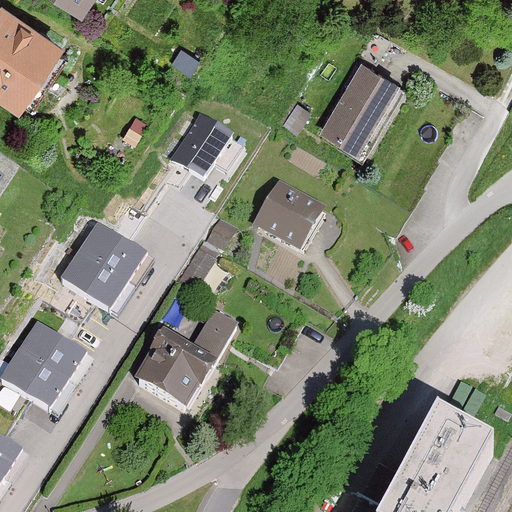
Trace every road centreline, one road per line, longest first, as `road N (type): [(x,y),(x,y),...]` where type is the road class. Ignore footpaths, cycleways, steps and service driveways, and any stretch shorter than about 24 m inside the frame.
road 1 (residential): [(270,441),(460,229),(511,184)]
road 2 (residential): [(128,511),(270,441)]
